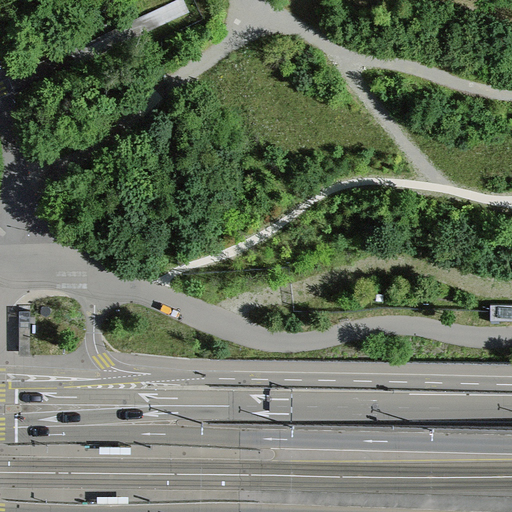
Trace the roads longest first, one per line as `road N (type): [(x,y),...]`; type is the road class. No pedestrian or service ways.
road 1 (motorway): [(511,446),(0,445)]
road 2 (motorway): [(511,408),(196,405),(101,424)]
road 3 (primary): [(511,443),(269,438),(101,424)]
road 4 (motorway): [(0,510),(143,511)]
